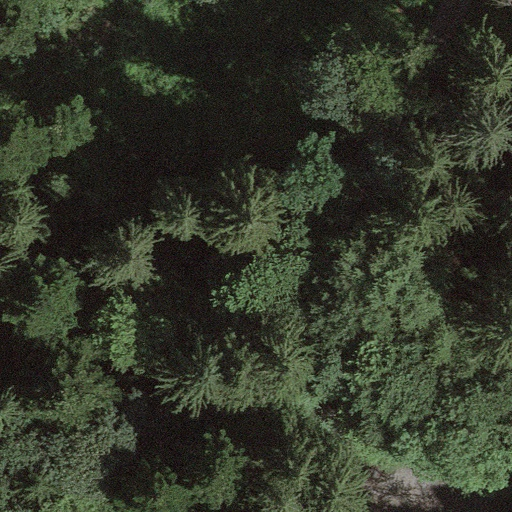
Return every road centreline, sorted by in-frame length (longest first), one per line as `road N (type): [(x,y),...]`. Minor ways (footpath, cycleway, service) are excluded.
road 1 (track): [(459,495),(290,403),(245,399),(197,408),(0,510)]
road 2 (track): [(290,403),(468,0)]
